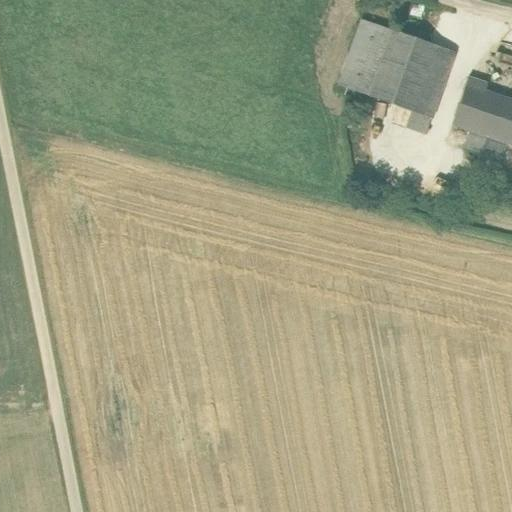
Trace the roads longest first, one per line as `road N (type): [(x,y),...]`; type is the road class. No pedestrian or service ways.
road 1 (track): [(75,511),(0,115)]
road 2 (track): [(477,6),(437,130)]
